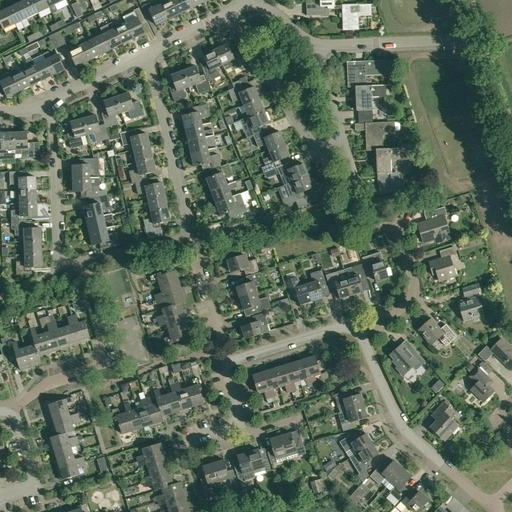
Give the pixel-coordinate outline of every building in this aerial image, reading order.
[(31,0),(26,0),(19,3),(27,19),(38,13),(31,0)] [(45,0),(31,0),(38,13),(49,8),(45,0)] [(59,0),(45,0),(49,8),(52,13),(58,11),(55,5),(61,2),(59,0)] [(158,0),(161,5),(168,20),(180,14),(172,0),(170,0),(166,2),(165,0),(158,0)] [(172,0),(180,14),(191,9),(186,0),(172,0)] [(186,0),(191,9),(202,4),(200,0),(186,0)] [(328,9),(343,8),(343,6),(335,6),(334,0),(320,0),(320,4),(306,4),(307,10),(328,9)] [(71,5),(78,18),(83,15),(77,2),(71,5)] [(92,6),(95,11),(102,8),(100,2),(99,3),(93,6),(92,6)] [(154,20),(156,26),(168,20),(161,5),(149,10),(145,2),(140,4),(148,22),(154,20)] [(8,9),(15,24),(21,21),(25,28),(30,25),(27,19),(19,3),(8,9)] [(109,7),(112,12),(119,9),(116,4),(109,7)] [(343,9),(343,30),(358,29),(358,16),(370,16),(370,5),(343,6),(343,8),(343,9)] [(0,12),(0,22),(4,30),(15,24),(8,9),(0,12)] [(126,24),(134,39),(145,34),(141,26),(146,23),(139,9),(133,11),(137,19),(126,24)] [(93,15),(96,20),(103,17),(101,11),(93,15)] [(87,18),(89,23),(96,20),(93,15),(87,18)] [(62,20),(56,23),(59,28),(65,25),(62,20)] [(70,26),(73,31),(81,28),(78,22),(70,26)] [(52,32),(59,28),(56,23),(50,27),(52,32)] [(115,30),(122,45),(134,39),(126,24),(115,30)] [(64,29),(67,34),(73,31),(70,26),(64,29)] [(103,35),(111,50),(122,45),(115,30),(103,35)] [(34,34),(37,39),(44,36),(41,31),(34,34)] [(54,34),(60,47),(66,44),(60,31),(54,34)] [(27,37),(30,43),(37,39),(34,34),(27,37)] [(48,37),(55,49),(60,47),(54,34),(48,37)] [(92,41),(99,56),(111,50),(103,35),(92,41)] [(80,46),(88,61),(99,56),(92,41),(86,44),(82,36),(77,39),(80,46)] [(37,42),(25,48),(27,53),(40,47),(37,42)] [(215,50),(222,65),(229,62),(233,70),(243,65),(237,52),(231,54),(226,45),(215,50)] [(68,52),(76,67),(88,61),(80,46),(68,52)] [(19,51),(21,56),(27,53),(25,48),(19,51)] [(203,69),(205,75),(208,82),(220,76),(216,68),(222,65),(215,50),(203,56),(208,66),(203,69)] [(44,62),(51,76),(65,70),(57,55),(51,58),(49,54),(44,57),(46,61),(44,62)] [(3,59),(5,64),(12,60),(10,55),(3,59)] [(31,68),(38,83),(51,76),(44,62),(35,66),(31,58),(26,61),(29,69),(31,68)] [(349,87),(355,87),(355,86),(365,86),(365,74),(385,73),(385,61),(356,62),(356,61),(346,62),(346,63),(347,63),(349,87)] [(184,71),(189,87),(196,85),(199,94),(211,89),(208,82),(205,75),(200,77),(196,67),(184,71)] [(18,75),(25,89),(38,83),(31,68),(29,69),(18,75)] [(4,81),(11,96),(25,89),(18,75),(17,75),(15,71),(10,73),(12,77),(4,81)] [(169,88),(175,103),(186,98),(183,90),(189,87),(184,71),(171,76),(175,86),(169,88)] [(0,93),(4,92),(7,98),(11,96),(4,81),(0,83),(0,82),(0,93)] [(234,89),(242,86),(240,81),(232,84),(234,89)] [(355,124),(355,125),(366,124),(373,124),(372,110),(373,110),(372,97),(385,96),(384,85),(365,86),(355,86),(355,87),(356,111),(358,111),(359,124),(355,124)] [(244,106),(259,100),(254,87),(244,91),(242,86),(234,89),(228,92),(232,103),(241,100),(244,106)] [(116,98),(122,114),(128,112),(131,120),(143,116),(138,102),(132,104),(129,93),(116,98)] [(107,128),(109,137),(112,136),(109,128),(119,124),(116,116),(122,114),(116,98),(104,102),(108,112),(102,114),(105,125),(106,129),(107,128)] [(264,111),(259,100),(244,106),(248,117),(264,111)] [(183,117),(186,130),(202,126),(201,119),(210,117),(207,105),(189,109),(190,115),(183,117)] [(269,123),(264,111),(248,117),(240,120),(243,127),(242,127),(247,139),(254,136),(261,133),(259,127),(269,123)] [(110,141),(109,137),(107,128),(106,129),(105,125),(99,127),(96,116),(84,119),(88,135),(94,133),(96,142),(105,140),(106,146),(110,145),(109,141),(110,141)] [(225,118),(228,125),(233,123),(231,116),(225,118)] [(81,137),(88,135),(84,119),(71,123),(74,133),(68,135),(69,140),(72,149),(84,146),(81,137)] [(367,150),(376,150),(383,149),(382,135),(394,132),(394,123),(373,124),(366,124),(355,125),(355,131),(366,130),(367,150)] [(186,130),(189,142),(214,136),(213,130),(204,132),(202,126),(186,130)] [(132,144),(134,151),(150,147),(147,134),(137,136),(135,130),(112,136),(109,137),(110,141),(122,138),(123,146),(132,144)] [(269,150),(285,144),(280,132),(269,136),(267,131),(261,133),(254,136),(258,147),(267,144),(269,150)] [(27,132),(14,133),(15,150),(22,150),(22,159),(40,158),(40,143),(28,143),(27,132)] [(1,144),(0,143),(0,163),(3,163),(3,159),(16,159),(15,150),(14,133),(1,133),(1,144)] [(224,137),(228,146),(232,144),(229,135),(224,137)] [(189,142),(191,155),(208,151),(208,150),(217,148),(216,142),(214,136),(189,142)] [(278,168),(282,166),(279,161),(290,156),(285,144),(269,150),(272,157),(263,160),(266,166),(261,168),(264,174),(278,168)] [(134,151),(137,163),(153,159),(150,147),(134,151)] [(411,148),(383,149),(376,150),(377,174),(378,187),(387,187),(387,193),(394,192),(396,191),(397,191),(398,190),(398,189),(398,187),(400,186),(399,173),(391,173),(390,160),(404,159),(413,159),(413,148),(411,148)] [(207,171),(211,170),(212,170),(221,167),(218,155),(210,157),(208,151),(191,155),(194,167),(202,165),(203,172),(207,171)] [(73,166),(73,179),(100,178),(99,171),(99,159),(80,160),(80,166),(73,166)] [(132,184),(135,183),(147,180),(145,174),(156,172),(153,159),(137,163),(138,169),(129,171),(132,184)] [(284,186),(285,186),(308,176),(303,164),(293,168),(291,163),(282,166),(278,168),(282,180),(284,186)] [(207,180),(212,192),(228,186),(228,185),(226,179),(234,176),(229,164),(221,167),(212,170),(211,170),(214,177),(207,180)] [(19,192),(37,191),(36,178),(25,178),(25,172),(9,173),(10,185),(19,185),(19,191),(19,192)] [(289,197),(292,204),(306,199),(303,193),(313,189),(308,176),(285,186),(289,197)] [(81,198),(89,198),(89,197),(89,198),(101,197),(108,195),(107,191),(100,191),(100,185),(100,178),(73,179),(74,192),(81,192),(81,198)] [(147,193),(148,200),(165,196),(161,183),(151,186),(150,179),(147,180),(135,183),(135,184),(138,195),(147,193)] [(228,186),(212,192),(216,204),(232,198),(232,197),(230,191),(238,188),(236,182),(228,185),(228,186)] [(37,204),(37,191),(19,192),(19,191),(15,191),(16,204),(20,204),(20,205),(37,204)] [(240,194),(232,197),(232,198),(216,204),(221,216),(228,213),(230,219),(247,212),(240,194)] [(83,207),(86,220),(112,214),(111,208),(108,195),(101,197),(89,198),(91,206),(83,207)] [(148,200),(151,212),(167,208),(165,196),(148,200)] [(27,223),(27,217),(38,217),(37,204),(20,205),(20,211),(11,211),(12,223),(12,224),(15,224),(27,223)] [(417,224),(423,244),(438,239),(439,242),(450,239),(449,235),(443,216),(446,215),(444,208),(436,210),(434,204),(423,208),(425,214),(424,214),(426,221),(417,224)] [(147,232),(148,239),(162,236),(161,231),(162,230),(160,223),(170,221),(167,208),(151,212),(153,218),(144,220),(147,232)] [(86,220),(89,233),(107,229),(105,222),(114,220),(112,214),(86,220)] [(30,223),(27,223),(15,224),(12,224),(12,230),(15,229),(15,236),(25,236),(25,243),(42,242),(41,229),(30,229),(30,223)] [(100,244),(102,250),(120,246),(117,233),(108,235),(107,229),(89,233),(93,245),(100,244)] [(25,243),(25,256),(42,255),(42,242),(25,243)] [(437,273),(439,281),(455,276),(449,256),(456,254),(453,247),(440,251),(442,259),(430,263),(433,274),(437,273)] [(372,269),(375,281),(388,277),(382,260),(383,260),(381,254),(379,252),(373,254),(373,253),(361,257),(365,271),(372,269)] [(16,262),(17,275),(32,275),(32,268),(42,268),(42,255),(25,256),(25,262),(16,262)] [(243,269),(245,275),(258,271),(254,259),(245,262),(243,255),(227,260),(230,272),(243,269)] [(343,270),(351,295),(362,292),(358,280),(365,278),(361,264),(343,270)] [(159,287),(179,281),(175,271),(172,272),(171,269),(149,276),(151,282),(157,280),(159,287)] [(305,279),(311,301),(314,300),(314,303),(321,301),(320,298),(322,297),(318,285),(325,283),(321,269),(309,273),(312,282),(306,283),(305,279)] [(335,287),(339,299),(351,295),(343,270),(324,275),(329,289),(335,287)] [(235,287),(239,299),(256,294),(254,287),(262,285),(259,273),(245,277),(247,283),(235,287)] [(407,289),(414,286),(409,275),(402,277),(407,289)] [(295,292),(299,304),(311,301),(305,279),(304,280),(305,284),(301,285),(298,276),(284,281),(289,294),(295,292)] [(155,300),(184,290),(183,287),(181,288),(179,281),(159,287),(161,293),(154,295),(155,300)] [(459,303),(464,321),(484,315),(477,292),(481,291),(478,284),(462,289),(466,301),(459,303)] [(180,303),(185,302),(183,295),(185,294),(184,290),(155,300),(157,304),(164,302),(166,308),(180,303)] [(254,307),(256,313),(270,309),(266,297),(257,299),(256,294),(239,299),(242,311),(254,307)] [(155,323),(158,322),(186,313),(185,309),(182,310),(180,303),(166,308),(162,309),(164,315),(157,317),(157,318),(154,319),(155,323)] [(241,326),(245,338),(262,333),(260,326),(266,324),(263,312),(251,316),(253,322),(241,326)] [(166,324),(168,330),(187,324),(184,317),(187,316),(186,313),(158,322),(159,326),(166,324)] [(71,316),(79,343),(89,340),(83,321),(77,323),(75,315),(71,316)] [(63,327),(69,346),(79,343),(71,316),(66,318),(69,326),(63,327)] [(439,337),(446,345),(457,336),(446,324),(441,329),(432,319),(419,330),(431,344),(439,337)] [(50,323),(59,350),(69,346),(63,327),(57,329),(54,321),(50,323)] [(43,334),(49,353),(59,350),(50,323),(46,324),(48,332),(43,334)] [(164,338),(166,345),(187,338),(186,335),(190,334),(187,324),(168,330),(170,337),(164,338)] [(39,356),(49,353),(43,334),(36,336),(33,328),(29,329),(30,331),(31,337),(32,336),(38,356),(39,356)] [(25,348),(31,367),(41,363),(39,356),(38,356),(32,336),(31,337),(30,331),(27,332),(29,337),(28,338),(30,346),(25,348)] [(493,353),(511,370),(511,368),(511,348),(501,339),(491,350),(486,346),(478,355),(485,362),(493,353)] [(11,343),(20,370),(31,367),(25,348),(18,350),(15,341),(11,343)] [(397,368),(403,375),(418,362),(421,366),(426,362),(412,346),(408,350),(403,344),(391,355),(395,360),(393,361),(398,367),(397,368)] [(307,356),(304,357),(313,385),(316,384),(314,377),(321,375),(315,356),(308,358),(307,356)] [(301,360),(294,362),(300,381),(306,379),(309,386),(313,385),(304,357),(300,358),(301,360)] [(283,363),(292,391),(295,390),(293,383),(300,381),(294,362),(288,364),(287,362),(283,363)] [(471,390),(484,402),(494,391),(484,381),(488,377),(487,376),(493,370),(485,362),(484,363),(480,367),(479,368),(478,367),(469,376),(477,384),(471,390)] [(274,369),(279,387),(285,385),(288,392),(292,391),(283,363),(279,364),(280,367),(274,369)] [(470,371),(474,367),(469,363),(465,367),(470,371)] [(263,369),(271,397),(275,396),(273,389),(279,387),(274,369),(267,371),(266,368),(263,369)] [(259,373),(253,375),(259,394),(265,392),(267,399),(271,397),(263,369),(258,371),(259,373)] [(187,388),(192,406),(192,407),(203,403),(202,400),(205,399),(198,378),(191,380),(193,386),(187,388)] [(440,389),(445,385),(439,379),(435,384),(440,389)] [(127,383),(121,385),(123,392),(126,391),(129,387),(127,383)] [(174,384),(183,412),(187,411),(187,408),(192,407),(192,406),(187,388),(181,390),(178,383),(174,384)] [(166,394),(173,413),(179,411),(180,413),(183,412),(174,384),(170,386),(172,392),(166,394)] [(154,390),(158,402),(163,419),(164,419),(167,417),(166,415),(173,413),(166,394),(160,396),(158,389),(154,390)] [(336,400),(340,412),(364,406),(360,394),(348,398),(346,391),(334,394),(336,400)] [(45,405),(49,416),(67,410),(66,404),(74,402),(72,397),(45,405)] [(145,398),(154,427),(158,425),(157,423),(164,421),(164,419),(163,419),(158,402),(152,404),(149,397),(145,398)] [(137,409),(142,428),(149,425),(150,428),(154,427),(145,398),(140,400),(143,407),(137,409)] [(126,412),(132,431),(133,434),(138,432),(137,429),(142,428),(137,409),(131,410),(129,403),(124,405),(126,412)] [(431,428),(445,441),(458,426),(448,416),(453,410),(444,403),(434,414),(439,418),(431,428)] [(340,419),(343,431),(357,427),(355,420),(367,417),(364,406),(340,412),(340,413),(338,413),(340,419)] [(121,431),(122,434),(132,431),(126,412),(120,414),(118,408),(112,410),(119,431),(121,431)] [(52,426),(80,417),(79,413),(69,416),(67,410),(49,416),(52,426)] [(80,417),(52,426),(55,436),(66,433),(67,433),(74,431),(72,425),(81,422),(80,418),(80,417)] [(369,430),(371,436),(387,430),(385,424),(369,430)] [(47,438),(50,449),(77,440),(76,436),(68,438),(67,433),(66,433),(55,436),(47,438)] [(268,452),(271,463),(277,462),(277,463),(288,459),(280,433),(276,435),(277,437),(270,439),(274,450),(268,452)] [(280,433),(288,459),(299,456),(298,455),(303,453),(300,442),(294,444),(291,433),(284,435),(283,433),(280,433)] [(350,458),(372,444),(366,433),(354,441),(351,435),(340,442),(350,458)] [(50,449),(54,459),(73,453),(71,447),(79,445),(77,440),(50,449)] [(138,462),(166,453),(165,450),(163,451),(160,443),(142,449),(144,456),(137,458),(138,462)] [(77,457),(86,455),(83,444),(75,446),(77,457)] [(372,444),(350,458),(359,474),(371,467),(367,461),(378,454),(372,444)] [(251,449),(248,450),(254,470),(253,471),(255,476),(266,473),(266,472),(271,470),(268,459),(262,461),(259,449),(251,451),(251,449)] [(248,450),(244,451),(245,453),(238,455),(242,467),(236,469),(239,480),(244,479),(245,481),(255,478),(255,476),(253,471),(254,470),(248,450)] [(54,459),(57,469),(84,461),(83,456),(75,459),(73,453),(54,459)] [(149,470),(167,465),(165,458),(167,458),(166,453),(138,462),(139,467),(147,464),(149,470)] [(213,461),(220,481),(230,478),(233,490),(239,489),(233,470),(228,471),(224,460),(217,462),(216,460),(213,461)] [(57,469),(60,480),(79,474),(77,468),(85,465),(84,461),(57,469)] [(201,480),(207,499),(212,497),(209,485),(220,481),(213,461),(209,462),(210,464),(203,466),(207,478),(201,480)] [(326,471),(335,466),(333,461),(323,467),(326,471)] [(386,478),(390,482),(391,482),(403,469),(394,461),(385,470),(380,465),(372,474),(370,476),(380,485),(386,478)] [(102,473),(108,472),(106,465),(100,467),(102,473)] [(145,483),(173,474),(172,471),(169,472),(167,465),(149,470),(151,477),(143,479),(145,483)] [(390,493),(399,501),(408,491),(403,486),(411,477),(403,469),(391,482),(390,482),(386,487),(391,492),(390,493)] [(327,476),(332,480),(336,476),(331,472),(327,476)] [(155,491),(162,489),(174,485),(173,485),(171,479),(174,478),(173,474),(145,483),(146,487),(153,485),(155,491)] [(314,481),(318,494),(328,491),(324,478),(314,481)] [(158,501),(186,492),(185,489),(183,490),(181,483),(173,485),(174,485),(162,489),(164,495),(157,497),(153,498),(154,502),(158,501)] [(167,504),(169,509),(187,503),(185,497),(188,497),(186,492),(158,501),(160,506),(167,504)] [(415,511),(417,511),(429,500),(420,492),(411,501),(406,496),(396,507),(401,511),(408,511),(412,508),(415,511)] [(192,511),(191,509),(189,510),(187,503),(169,509),(169,511),(192,511)]
